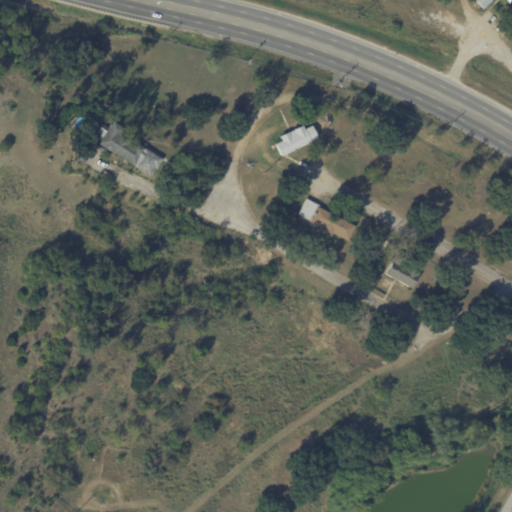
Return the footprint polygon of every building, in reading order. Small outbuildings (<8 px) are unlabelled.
[(511,0),(510,2),(508,0),(494,0),(484,10),(475,0),(511,0)] [(124,135),(165,160),(159,169),(156,167),(150,177),(105,149),(104,151),(81,137),(91,122),(106,131),(112,122),(124,129),(122,133),(124,135)] [(286,155),(281,157),(275,144),(282,141),(280,137),(303,125),(305,129),(312,126),(318,139),(286,155)] [(307,199),(320,206),(319,207),(351,225),(343,239),(335,234),(333,238),(318,230),(319,226),(297,214),(306,198),(307,199)] [(293,222),(274,213),(276,209),(284,212),(285,210),(292,214),(291,215),(295,217),(293,222)] [(415,263),(422,268),(417,277),(418,277),(411,289),(385,274),(394,259),(400,263),(400,265),(409,270),(414,262),(415,263)]
